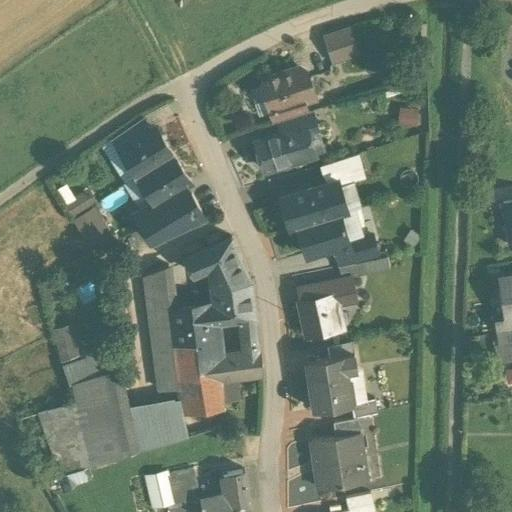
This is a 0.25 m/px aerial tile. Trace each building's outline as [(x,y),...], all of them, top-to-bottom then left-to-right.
[(348,30),(325,37),(333,62),(356,54),(348,30)] [(295,70),(265,79),(262,86),(264,92),(269,95),(274,108),(274,110),(304,101),(315,97),(309,77),(304,78),(297,75),(295,70)] [(304,101),(274,110),(274,108),(269,109),(273,123),(278,122),(308,113),(304,101)] [(308,113),(278,122),(281,133),(305,126),(307,132),(318,129),(312,111),(308,113)] [(416,124),(417,113),(400,112),(400,124),(416,124)] [(142,119),(113,139),(119,149),(149,130),(142,119)] [(281,133),(255,142),(257,148),(254,153),(257,162),(263,165),(265,171),(311,156),(307,144),(309,139),(307,132),(305,126),(281,133)] [(149,130),(119,149),(136,177),(172,154),(155,127),(149,130)] [(172,154),(136,177),(153,203),(154,205),(185,185),(190,182),(172,154)] [(359,154),(320,166),(325,183),(338,179),(340,186),(365,179),(359,154)] [(325,183),(280,198),(290,230),(297,227),(340,214),(348,212),(340,186),(338,179),(325,183)] [(98,205),(90,189),(73,197),(67,184),(57,189),(71,218),(98,205)] [(185,185),(154,205),(153,203),(134,215),(152,244),(205,220),(185,185)] [(488,191),(471,194),(470,209),(495,204),(492,190),(488,191)] [(511,201),(502,202),(510,247),(511,247),(511,201)] [(99,206),(76,217),(92,248),(114,237),(99,206)] [(340,214),(297,227),(307,256),(334,248),(349,243),(349,242),(340,214)] [(372,235),(349,242),(349,243),(334,248),(340,267),(364,262),(379,259),(372,235)] [(234,238),(168,267),(170,285),(211,279),(212,288),(251,283),(234,238)] [(379,259),(364,262),(366,275),(393,270),(391,257),(379,259)] [(340,267),(338,267),(341,279),(351,277),(351,278),(366,275),(364,262),(340,267)] [(168,267),(144,277),(155,359),(174,356),(169,310),(173,310),(170,285),(168,267)] [(511,276),(500,279),(506,318),(506,319),(511,318),(511,276)] [(341,279),(306,286),(297,289),(299,302),(306,336),(341,328),(336,303),(355,299),(351,278),(351,277),(341,279)] [(55,279),(40,283),(46,306),(62,301),(55,279)] [(251,283),(212,288),(214,305),(216,325),(217,325),(237,323),(255,320),(251,283)] [(173,310),(169,310),(174,356),(155,359),(159,390),(169,389),(178,384),(181,399),(184,415),(224,409),(224,405),(222,379),(238,377),(260,373),(258,350),(246,352),(241,353),(221,356),(219,338),(196,340),(195,328),(216,325),(214,305),(173,310)] [(506,318),(494,319),(496,333),(511,330),(511,318),(506,319),(506,318)] [(244,337),(257,335),(255,320),(237,323),(241,353),(246,352),(244,337)] [(184,415),(181,399),(129,408),(118,373),(125,370),(118,349),(84,360),(72,324),(54,329),(78,403),(39,416),(61,479),(68,477),(89,470),(188,438),(184,415)] [(216,325),(195,328),(196,340),(219,338),(217,325),(216,325)] [(511,330),(496,333),(498,346),(511,344),(511,330)] [(257,335),(244,337),(246,352),(258,350),(257,335)] [(350,342),(326,347),(329,358),(352,355),(350,342)] [(329,358),(307,362),(310,378),(347,372),(347,374),(357,372),(355,354),(352,355),(329,358)] [(347,372),(310,378),(315,411),(352,406),(352,404),(347,374),(347,372)] [(239,403),(238,377),(222,379),(224,405),(239,403)] [(374,399),(352,404),(352,406),(354,419),(358,418),(378,414),(374,399)] [(354,419),(334,423),(336,437),(359,434),(360,434),(358,418),(354,419)] [(336,437),(311,441),(319,490),(367,482),(359,434),(336,437)] [(197,469),(192,470),(197,487),(191,488),(195,501),(199,500),(204,498),(197,469)] [(89,470),(68,477),(72,489),(93,482),(89,470)] [(165,477),(169,476),(168,470),(144,477),(153,511),(156,511),(177,506),(174,493),(169,494),(165,477)] [(169,476),(165,477),(169,494),(174,493),(177,492),(191,488),(197,487),(192,470),(169,476)] [(244,471),(221,477),(222,481),(224,493),(212,496),(204,498),(199,500),(202,511),(221,511),(248,505),(244,471)] [(222,481),(209,484),(212,496),(224,493),(222,481)] [(191,488),(177,492),(181,511),(202,511),(199,500),(195,501),(191,488)] [(394,488),(370,493),(372,506),(397,499),(394,488)] [(370,493),(345,499),(348,511),(372,506),(370,493)]
